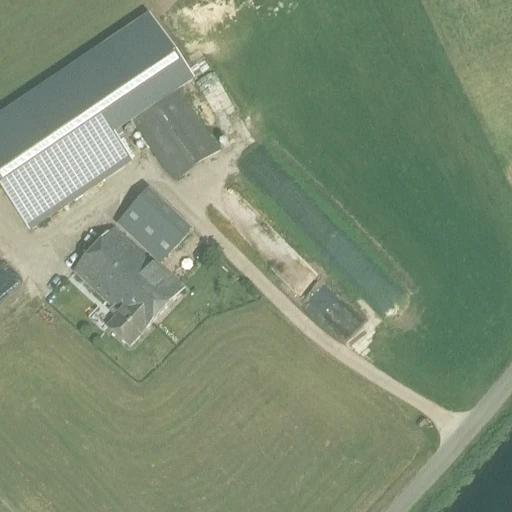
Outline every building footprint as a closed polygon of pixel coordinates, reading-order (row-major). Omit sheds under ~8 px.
[(129,161),(110,133),(176,88),(191,77),(150,17),(0,119),(0,185),(30,229),(129,161)] [(176,185),(221,154),(177,89),(131,120),(176,185)] [(316,202),(266,150),(245,171),(294,223),(316,202)] [(191,233),(149,194),(118,226),(161,266),(191,233)] [(0,245),(8,240),(0,229),(0,245)] [(182,293),(114,230),(75,273),(113,309),(112,310),(119,316),(108,329),(130,349),(182,293)] [(383,340),(353,308),(338,322),(368,354),(383,340)]
